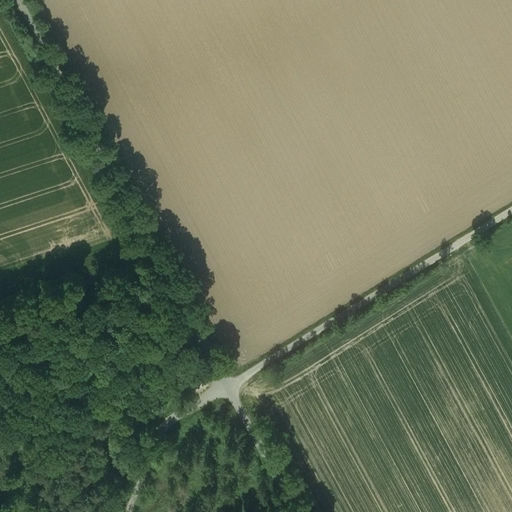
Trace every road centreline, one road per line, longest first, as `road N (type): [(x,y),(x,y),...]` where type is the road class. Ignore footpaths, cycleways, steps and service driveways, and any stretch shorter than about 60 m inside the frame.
road 1 (unclassified): [(17,0),(227,387)]
road 2 (unclassified): [(511,210),(227,387)]
road 3 (unclassified): [(227,387),(170,426),(133,511)]
road 4 (unclassified): [(227,387),(294,511)]
